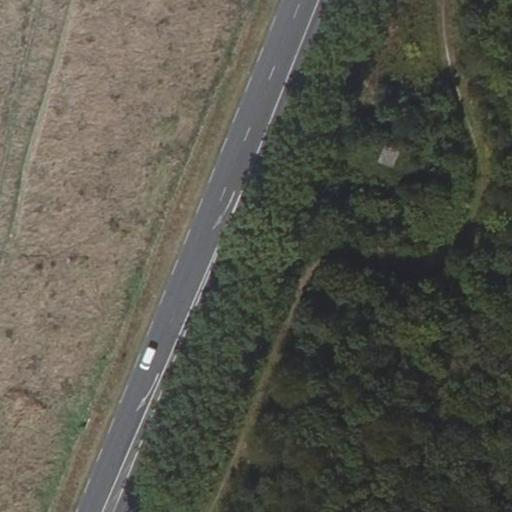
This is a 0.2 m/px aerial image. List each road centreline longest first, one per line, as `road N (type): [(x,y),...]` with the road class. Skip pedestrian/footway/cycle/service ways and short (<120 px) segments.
road 1 (primary): [(228,199),(92,511)]
road 2 (primary): [(118,511),(228,199)]
road 3 (primary): [(228,199),(309,0)]
